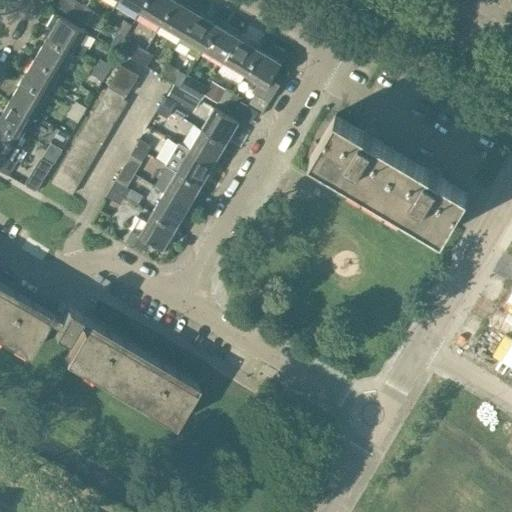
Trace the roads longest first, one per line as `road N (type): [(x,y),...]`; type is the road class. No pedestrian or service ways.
road 1 (residential): [(179,296),(325,52)]
road 2 (residential): [(375,419),(179,296)]
road 3 (residential): [(179,296),(112,264),(59,272),(0,239)]
road 4 (residential): [(467,163),(344,91),(325,52)]
road 5 (residential): [(425,345),(511,194)]
